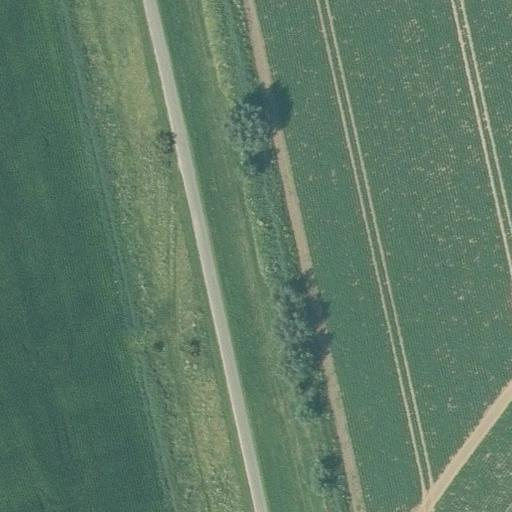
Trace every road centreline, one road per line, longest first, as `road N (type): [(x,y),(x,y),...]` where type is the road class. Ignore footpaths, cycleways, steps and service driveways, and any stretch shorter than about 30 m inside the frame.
road 1 (unclassified): [(258,511),(143,0)]
road 2 (track): [(139,345),(163,322),(179,155)]
